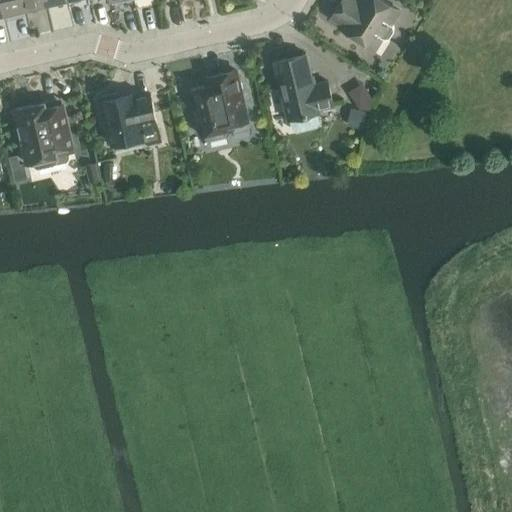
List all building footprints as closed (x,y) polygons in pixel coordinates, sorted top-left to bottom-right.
[(1,0),(4,14),(25,9),(23,0),(1,0)] [(23,0),(25,9),(27,9),(30,12),(38,10),(40,6),(46,4),(45,0),(23,0)] [(361,0),(343,0),(332,18),(342,24),(340,26),(378,50),(402,12),(383,0),(362,0),(361,0)] [(307,54),(276,61),(289,119),(290,119),(292,129),(298,132),(318,128),(320,123),(318,112),(320,112),(320,110),(334,106),(328,82),(314,85),(307,54)] [(222,82),(192,89),(203,135),(207,134),(208,137),(211,139),(228,136),(230,132),(229,129),(234,127),(233,124),(249,121),(236,69),(220,73),(222,82)] [(100,97),(99,99),(103,118),(105,118),(105,120),(108,119),(113,144),(115,149),(147,142),(149,143),(162,140),(151,93),(134,97),(133,93),(121,96),(120,94),(118,93),(100,97)] [(44,101),(13,107),(25,162),(31,161),(31,163),(33,166),(37,167),(63,161),(66,159),(67,156),(66,152),(72,151),(61,103),(45,106),(44,101)] [(353,108),(349,126),(364,129),(368,111),(353,108)] [(18,155),(9,157),(11,166),(20,164),(18,155)] [(96,163),(86,165),(90,183),(101,180),(96,163)] [(104,163),(104,180),(114,180),(114,164),(104,163)]
